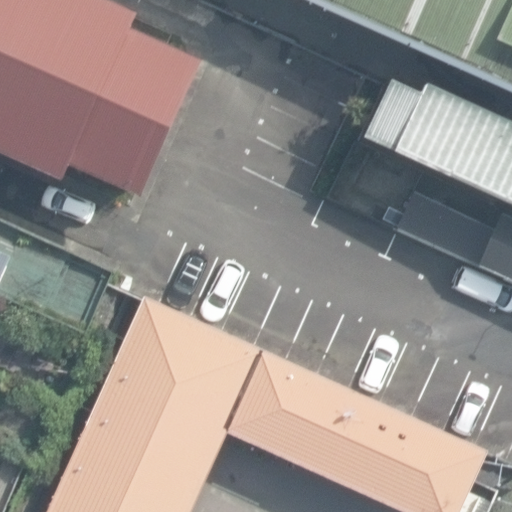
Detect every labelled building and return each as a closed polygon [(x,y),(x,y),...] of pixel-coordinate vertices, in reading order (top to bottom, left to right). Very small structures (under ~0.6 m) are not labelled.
[(143,13),(113,0),(0,0),(0,152),(68,183),(74,167),(148,198),(206,60),(135,29),(143,13)] [(511,0),(315,0),(511,88),(511,0)] [(511,203),(511,121),(428,84),(424,93),(394,79),(367,137),(511,203)] [(511,218),(503,214),(480,266),(511,280),(511,218)] [(0,282),(18,253),(0,244),(0,282)] [(463,511),(490,452),(146,296),(49,511),(193,511),(229,432),(404,511),(463,511)]
